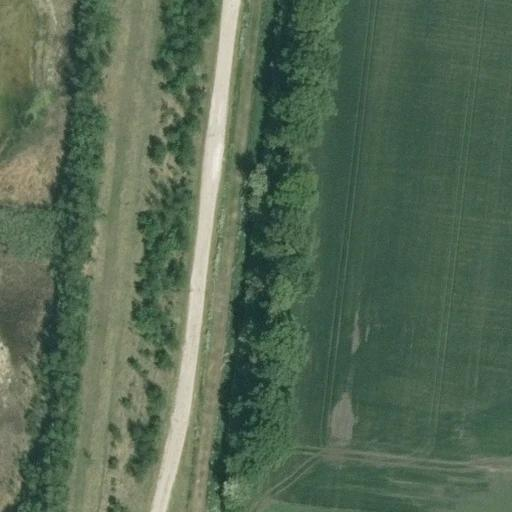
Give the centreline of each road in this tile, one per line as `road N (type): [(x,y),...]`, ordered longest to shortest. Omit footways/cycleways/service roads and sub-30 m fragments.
road 1 (track): [(231,0),(186,376),(155,511)]
road 2 (track): [(141,0),(79,511)]
road 3 (track): [(258,0),(199,511)]
